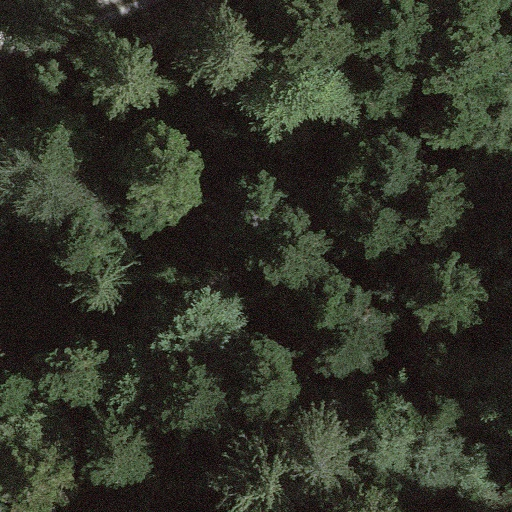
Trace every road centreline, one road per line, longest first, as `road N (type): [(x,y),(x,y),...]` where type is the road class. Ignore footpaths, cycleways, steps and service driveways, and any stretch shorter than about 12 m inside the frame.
road 1 (track): [(0,404),(335,242),(451,206),(511,200)]
road 2 (track): [(399,511),(460,437),(511,398)]
